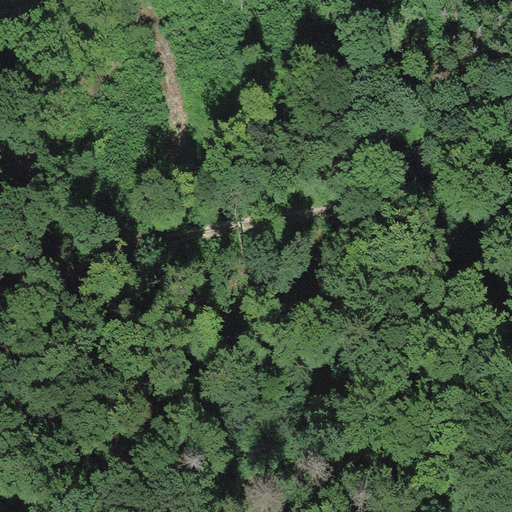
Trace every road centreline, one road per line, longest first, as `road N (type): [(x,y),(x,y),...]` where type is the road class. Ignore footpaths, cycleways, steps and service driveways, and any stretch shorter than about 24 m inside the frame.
road 1 (track): [(0,286),(228,227),(409,224),(511,195)]
road 2 (track): [(273,511),(370,404),(409,224)]
